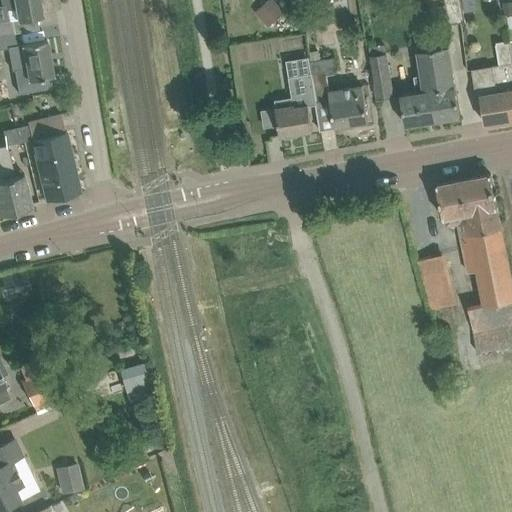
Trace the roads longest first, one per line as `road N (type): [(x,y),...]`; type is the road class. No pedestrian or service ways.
road 1 (tertiary): [(108,223),(511,141)]
road 2 (track): [(289,182),(382,511)]
road 3 (residential): [(108,223),(69,0)]
